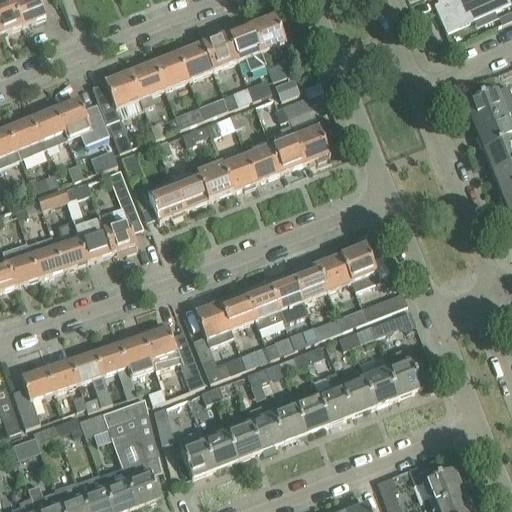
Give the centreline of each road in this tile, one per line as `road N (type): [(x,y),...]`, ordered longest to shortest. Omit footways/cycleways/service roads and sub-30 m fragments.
road 1 (residential): [(387,199),(0,342)]
road 2 (residential): [(219,0),(0,88)]
road 3 (residential): [(261,511),(477,428)]
road 4 (residential): [(496,291),(415,91)]
road 5 (residential): [(387,199),(309,0)]
road 6 (residential): [(433,317),(387,199)]
